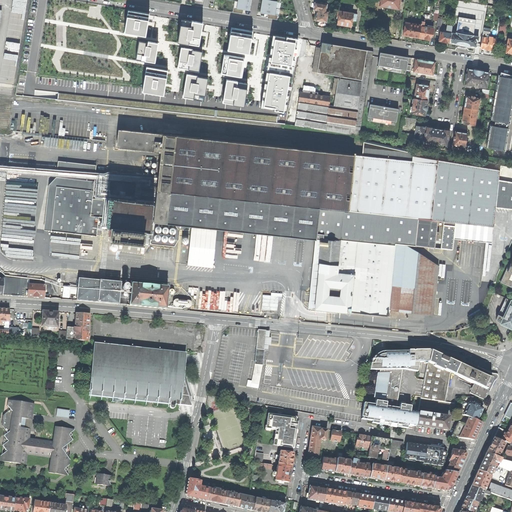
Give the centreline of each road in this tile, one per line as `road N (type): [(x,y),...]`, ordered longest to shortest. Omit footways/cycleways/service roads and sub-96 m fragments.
road 1 (tertiary): [(216,319),(427,340),(511,364)]
road 2 (residential): [(478,447),(309,420),(296,476)]
road 3 (tertiary): [(0,302),(216,319)]
road 4 (unclassified): [(309,32),(114,0)]
road 5 (residential): [(178,500),(216,319)]
road 6 (residential): [(296,476),(453,503)]
road 7 (unclassified): [(447,56),(309,32)]
road 8 (residential): [(447,56),(438,114),(450,116),(460,58)]
